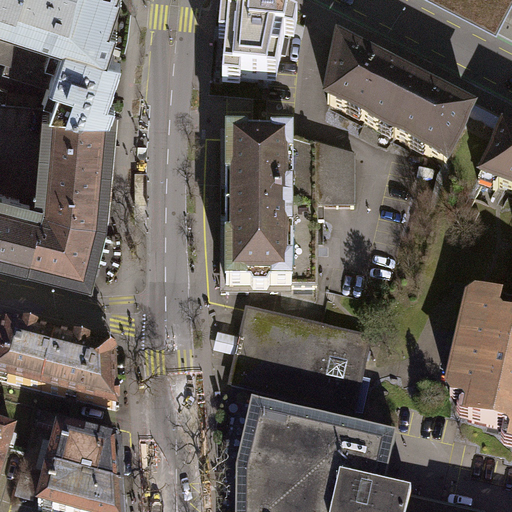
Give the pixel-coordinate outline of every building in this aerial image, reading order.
[(0,0),(0,21),(17,27),(53,39),(54,36),(101,51),(108,54),(108,53),(117,26),(110,23),(117,0),(0,0)] [(229,23),(221,22),(219,46),(227,46),(223,89),(240,90),(241,80),(276,83),(284,42),(294,44),(298,27),(274,14),(277,7),(262,0),(259,7),(246,0),(244,0),(230,8),(229,23)] [(462,0),(500,19),(510,0),(462,0)] [(53,100),(50,110),(110,116),(115,101),(108,98),(122,57),(108,53),(108,54),(101,51),(54,36),(53,39),(17,27),(3,72),(57,89),(53,100)] [(412,119),(426,93),(342,50),(338,56),(334,58),(330,75),(334,78),(328,104),(394,138),(406,116),(412,119)] [(406,116),(394,138),(447,166),(472,117),(469,115),(469,111),(456,104),(451,106),(426,93),(412,119),(406,116)] [(43,187),(103,193),(110,116),(50,110),(43,187)] [(511,137),(503,133),(480,178),(511,194),(511,137)] [(227,140),(227,290),(251,290),(254,295),(268,295),(270,290),(292,290),(317,290),(317,210),(354,210),(354,159),(292,140),(227,140)] [(101,216),(103,193),(43,187),(40,210),(28,257),(86,272),(89,262),(100,265),(107,235),(97,233),(101,216)] [(20,200),(0,194),(0,250),(7,252),(18,255),(28,257),(40,210),(30,207),(29,207),(30,202),(20,200)] [(511,327),(499,325),(495,319),(497,306),(477,301),(471,306),(469,313),(463,316),(467,322),(450,395),(454,402),(468,405),(471,410),(468,423),(511,432),(511,327)] [(248,312),(231,386),(353,414),(370,340),(248,312)] [(0,349),(0,381),(47,393),(60,342),(5,328),(0,349)] [(60,342),(47,393),(116,411),(116,406),(117,406),(114,368),(104,353),(60,342)] [(458,511),(410,501),(411,497),(393,493),(385,492),(397,440),(252,407),(236,474),(235,511),(458,511)] [(0,479),(14,434),(0,429),(0,479)] [(48,475),(121,494),(119,448),(59,433),(48,475)] [(46,511),(122,511),(121,494),(48,475),(38,510),(46,511)]
